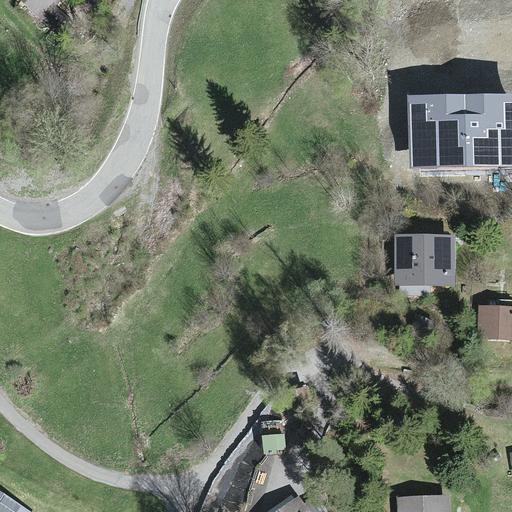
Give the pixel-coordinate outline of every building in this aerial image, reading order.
[(58,0),(21,0),(42,19),(58,0)] [(511,96),(411,99),(412,166),(511,163),(511,96)] [(448,241),(392,243),(394,289),(449,287),(448,241)] [(511,311),(479,312),(479,342),(511,341),(511,311)] [(26,511),(0,494),(0,511),(26,511)] [(445,511),(445,499),(397,504),(397,511),(445,511)] [(301,511),(293,501),(279,511),(301,511)]
